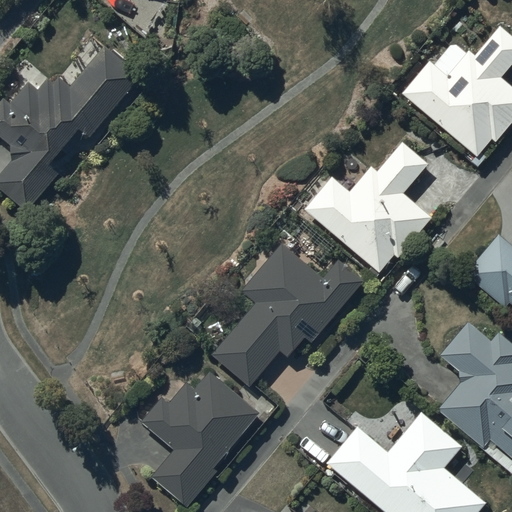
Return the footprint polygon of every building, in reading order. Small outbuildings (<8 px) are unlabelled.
[(511,74),(511,38),(502,30),(478,59),(471,54),(469,58),(461,51),(453,51),(436,71),(432,67),(406,99),(481,161),(495,144),(499,147),(511,131),(511,88),(505,83),(511,74)] [(3,94),(0,97),(0,131),(12,141),(12,155),(0,169),(0,182),(27,205),(59,168),(55,165),(85,128),(90,132),(141,71),(105,41),(71,83),(60,74),(55,80),(48,75),(39,86),(29,78),(11,101),(3,94)] [(429,172),(404,150),(378,180),(372,175),(350,200),(333,185),(307,215),(381,279),(396,262),(399,264),(434,224),(405,199),(429,172)] [(511,300),(511,239),(499,229),(464,269),(507,305),(511,300)] [(256,299),(213,350),(251,382),(281,346),(288,352),(306,332),(312,337),(364,276),(339,255),(323,275),(282,240),(242,287),(256,299)] [(493,338),(469,318),(442,351),(461,366),(461,379),(438,406),(485,445),(492,437),(511,453),(511,338),(500,329),(493,338)] [(163,393),(141,418),(173,446),(151,471),(189,503),(219,468),(213,463),(260,409),(212,368),(196,385),(187,378),(169,399),(163,393)] [(463,442),(422,408),(389,448),(358,422),(327,458),(391,511),(475,511),(486,499),(444,464),(463,442)]
